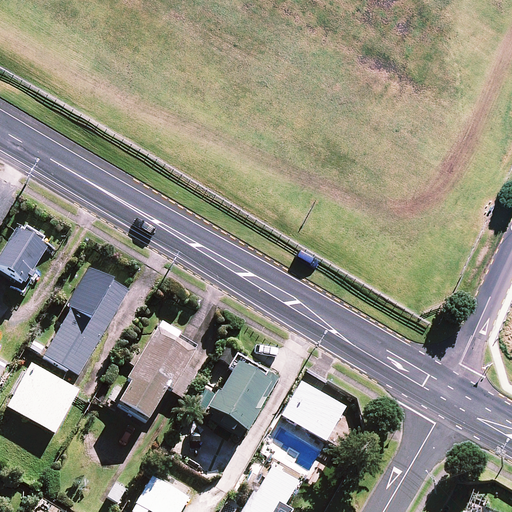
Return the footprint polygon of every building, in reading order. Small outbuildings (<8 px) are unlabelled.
[(48,249),(17,230),(0,256),(0,273),(23,288),(48,249)] [(126,294),(87,271),(66,308),(71,311),(43,358),(77,377),(126,294)] [(193,353),(156,331),(113,404),(145,423),(164,391),(169,394),(193,353)] [(246,434),(276,381),(263,373),(261,378),(236,364),(208,413),(220,419),(216,427),(230,435),(235,428),(246,434)] [(76,393),(30,367),(6,410),(52,435),(76,393)] [(345,412),(300,384),(279,417),(324,445),(345,412)] [(254,490),(240,511),(278,511),(300,478),(259,453),(241,483),(254,490)] [(178,511),(185,501),(150,480),(131,511),(178,511)] [(125,491),(113,483),(103,498),(115,506),(125,491)] [(57,511),(41,502),(34,511),(57,511)]
